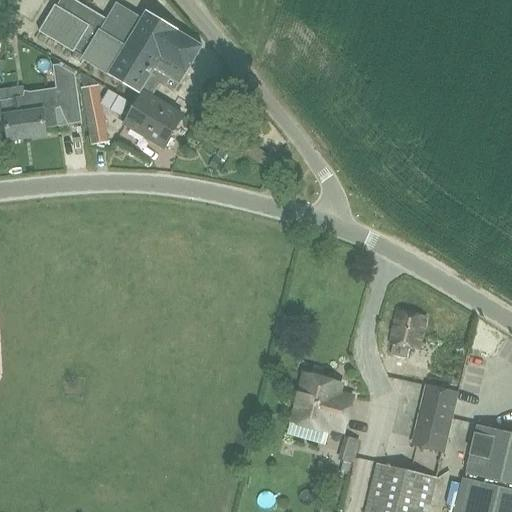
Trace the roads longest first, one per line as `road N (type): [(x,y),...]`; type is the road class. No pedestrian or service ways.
road 1 (unclassified): [(332,222),(173,183),(0,185)]
road 2 (unclassified): [(332,222),(331,183),(180,0)]
road 3 (unclassified): [(511,328),(332,222)]
